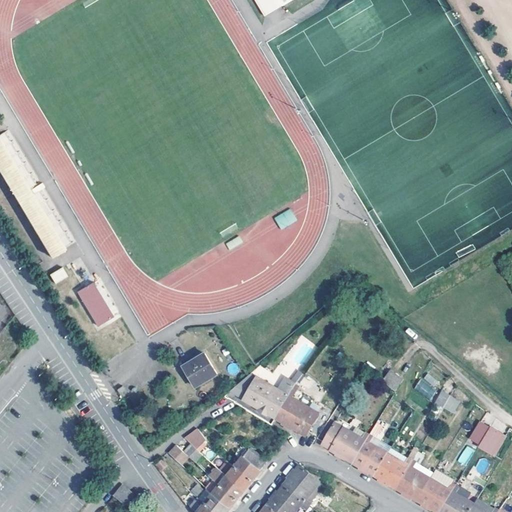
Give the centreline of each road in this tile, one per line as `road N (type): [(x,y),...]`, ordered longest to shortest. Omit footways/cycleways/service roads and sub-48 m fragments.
road 1 (residential): [(243,511),(301,454),(390,501)]
road 2 (residential): [(50,328),(135,456)]
